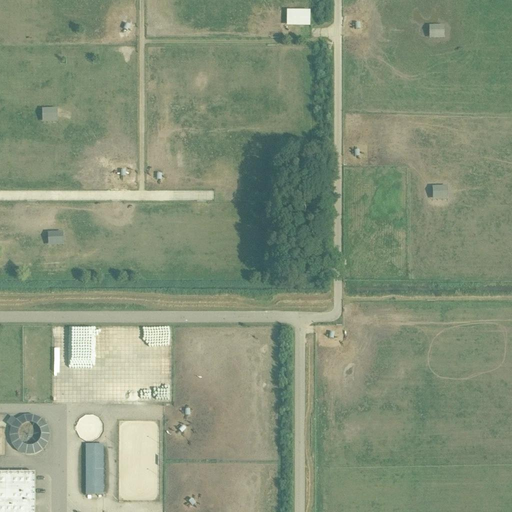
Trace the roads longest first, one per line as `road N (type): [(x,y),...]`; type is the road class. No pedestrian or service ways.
road 1 (unclassified): [(0,317),(299,317)]
road 2 (track): [(142,42),(309,41),(337,33)]
road 3 (track): [(141,196),(141,0)]
road 4 (unclassified): [(299,511),(299,317)]
